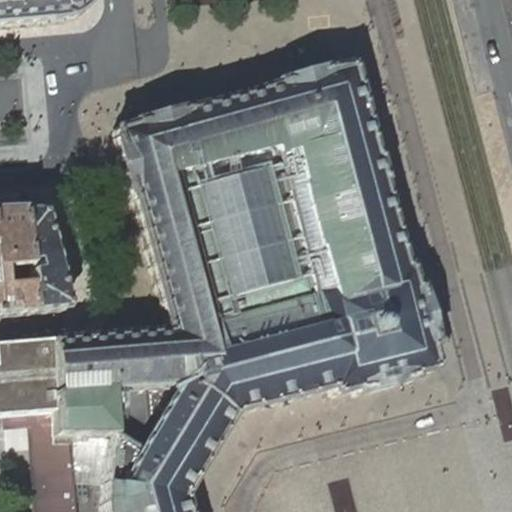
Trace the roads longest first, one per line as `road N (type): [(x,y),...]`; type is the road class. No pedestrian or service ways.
road 1 (residential): [(378,0),(475,376)]
road 2 (residential): [(475,376),(460,410),(265,460),(239,511)]
road 3 (residential): [(46,174),(83,187),(101,211),(122,288),(119,307),(104,319),(0,332)]
